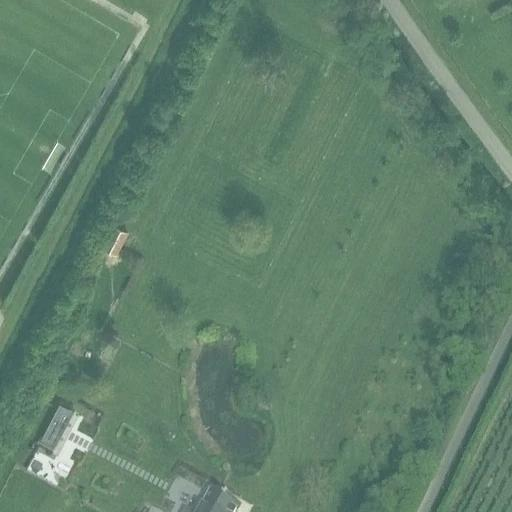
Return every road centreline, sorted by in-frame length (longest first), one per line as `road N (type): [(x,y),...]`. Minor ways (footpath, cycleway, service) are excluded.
road 1 (unclassified): [(511,319),(419,511)]
road 2 (unclassified): [(511,167),(393,0)]
